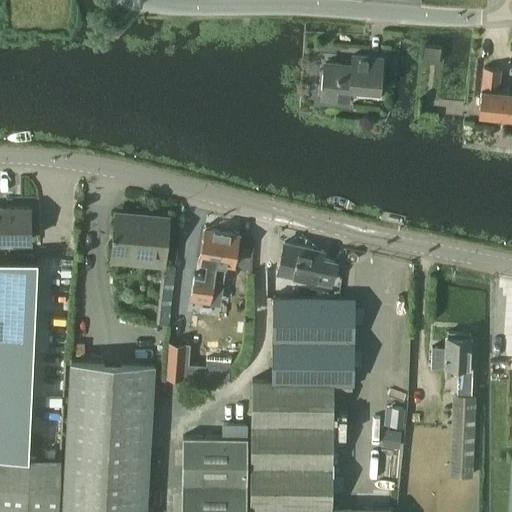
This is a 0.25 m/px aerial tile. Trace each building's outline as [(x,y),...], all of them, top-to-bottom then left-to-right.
[(377,89),(379,57),(351,55),(351,64),(323,62),(321,96),(348,98),(349,87),(377,89)] [(511,115),(511,91),(497,90),(499,68),(482,67),(477,112),(511,115)] [(0,207),(0,238),(30,238),(29,207),(0,207)] [(164,261),(168,217),(115,212),(111,251),(158,255),(157,260),(164,261)] [(190,298),(210,301),(216,263),(225,265),(225,263),(234,264),(239,232),(203,227),(198,258),(207,260),(204,274),(194,272),(190,298)] [(335,259),(311,254),(312,247),(284,241),(277,270),(279,271),(330,282),(335,259)] [(0,259),(0,511),(57,511),(60,457),(15,455),(24,259),(0,259)] [(277,270),(268,269),(268,284),(278,284),(279,271),(277,270)] [(173,277),(161,275),(155,322),(168,323),(173,277)] [(252,378),(249,511),(390,511),(391,507),(390,506),(332,505),(334,382),(353,382),(354,296),(278,295),(272,295),(272,337),(271,378),(252,378)] [(445,346),(432,346),(431,364),(457,366),(456,390),(469,390),(470,376),(473,376),(474,366),(469,366),(470,335),(461,334),(461,331),(447,330),(447,334),(446,334),(445,346)] [(165,374),(182,376),(185,342),(168,341),(165,374)] [(145,511),(153,364),(70,359),(61,511),(145,511)] [(475,395),(452,394),(449,475),(472,476),(475,395)] [(182,435),(181,511),(245,511),(247,436),(247,422),(222,422),(222,435),(182,435)]
